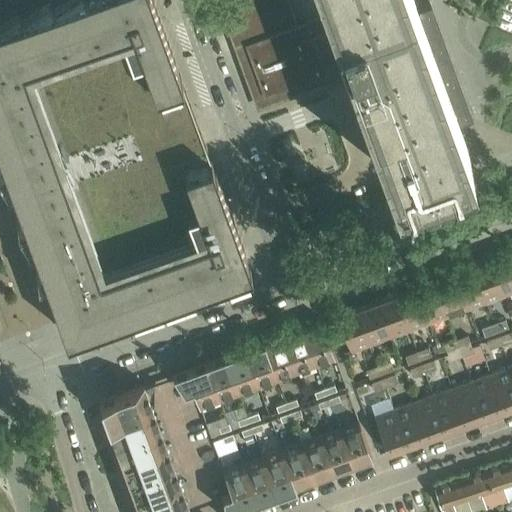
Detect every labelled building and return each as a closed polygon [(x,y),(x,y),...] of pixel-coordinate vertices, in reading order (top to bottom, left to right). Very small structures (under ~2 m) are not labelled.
[(0,356),(65,333),(68,331),(97,321),(99,320),(128,309),(131,309),(160,298),(162,297),(191,286),(194,285),(222,275),(225,274),(246,266),(249,265),(245,252),(226,201),(221,187),(210,157),(181,78),(152,0),(59,0),(54,2),(52,3),(23,14),(20,15),(0,21),(0,356)] [(288,0),(224,0),(220,2),(235,46),(297,23),(288,0)] [(235,46),(234,46),(239,59),(241,58),(258,106),(328,81),(329,83),(329,81),(358,70),(359,72),(394,170),(389,172),(390,174),(456,151),(467,147),(466,145),(461,146),(453,123),(471,116),(430,3),(412,10),(408,0),(333,0),(336,8),(297,23),(235,46)] [(511,254),(511,251),(491,258),(505,294),(511,291),(511,254)] [(491,258),(472,265),(485,301),(505,294),(491,258)] [(472,265),(453,272),(466,308),(485,301),(472,265)] [(453,272),(434,279),(447,315),(466,308),(453,272)] [(434,279),(415,286),(428,322),(447,315),(434,279)] [(415,286),(396,293),(409,329),(428,322),(415,286)] [(396,293),(376,300),(390,336),(409,329),(396,293)] [(376,300),(357,307),(371,343),(390,336),(376,300)] [(351,350),(371,343),(357,307),(337,314),(351,350)] [(505,318),(493,323),(496,331),(508,327),(505,318)] [(335,356),(322,320),(302,327),(315,364),(335,356)] [(484,335),(496,331),(493,323),(481,327),(484,335)] [(315,364),(302,327),(283,334),(296,371),(315,364)] [(511,337),(510,331),(498,336),(501,344),(511,339),(511,337)] [(296,371),(283,334),(264,341),(277,378),(296,371)] [(468,335),(456,339),(459,347),(471,343),(468,335)] [(498,336),(486,340),(489,348),(501,344),(498,336)] [(277,378),(264,341),(263,338),(244,346),(245,348),(258,385),(277,378)] [(444,343),(447,351),(459,347),(456,339),(444,343)] [(471,343),(459,347),(462,355),(474,351),(471,343)] [(258,385),(245,348),(244,346),(225,353),(226,355),(239,392),(258,385)] [(429,346),(417,351),(420,359),(432,355),(429,346)] [(459,347),(447,351),(450,360),(462,355),(459,347)] [(405,355),(408,363),(420,359),(417,351),(405,355)] [(239,392),(226,355),(225,353),(206,360),(207,362),(220,399),(239,392)] [(433,359),(421,364),(424,372),(436,368),(433,359)] [(220,399),(207,362),(206,360),(172,372),(183,389),(192,386),(199,406),(220,399)] [(390,360),(378,365),(381,373),(393,369),(390,360)] [(413,376),(424,372),(421,364),(410,368),(413,376)] [(370,377),(381,373),(378,365),(367,369),(370,377)] [(511,374),(509,366),(490,373),(503,409),(511,405),(511,374)] [(395,373),(383,378),(386,386),(398,382),(395,373)] [(490,373),(471,380),(484,416),(503,409),(490,373)] [(374,390),(386,386),(383,378),(371,382),(374,390)] [(484,416),(471,380),(452,387),(465,423),(484,416)] [(152,407),(144,385),(143,383),(99,399),(107,423),(152,407)] [(334,384),(324,388),(326,393),(336,389),(334,384)] [(452,387),(432,394),(445,430),(465,423),(452,387)] [(326,393),(324,388),(314,391),(316,397),(326,393)] [(340,400),(338,394),(328,398),(330,403),(340,400)] [(432,394),(413,401),(426,437),(445,430),(432,394)] [(296,398),(286,402),(288,407),(298,404),(296,398)] [(330,403),(328,398),(318,401),(320,407),(330,403)] [(413,401),(394,408),(407,444),(426,437),(413,401)] [(288,407),(286,402),(276,405),(278,411),(288,407)] [(158,425),(152,407),(107,423),(114,442),(158,425)] [(302,414),(300,408),(290,412),(292,417),(302,414)] [(387,451),(407,444),(394,408),(374,415),(387,451)] [(258,412),(247,416),(250,421),(260,418),(258,412)] [(290,412),(279,415),(281,421),(292,417),(290,412)] [(250,421),(247,416),(237,419),(239,425),(250,421)] [(372,456),(359,420),(339,427),(352,464),(372,456)] [(263,428),(261,422),(251,426),(253,431),(263,428)] [(230,428),(228,423),(218,426),(220,432),(230,428)] [(165,444),(158,425),(114,442),(121,461),(165,444)] [(253,431),(251,426),(241,429),(243,435),(253,431)] [(352,464),(339,427),(320,434),(333,471),(352,464)] [(234,438),(232,433),(222,436),(224,442),(234,438)] [(333,471),(320,434),(300,441),(314,478),(333,471)] [(314,478),(300,441),(281,448),(295,485),(314,478)] [(172,464),(165,444),(121,461),(128,480),(172,464)] [(295,485),(281,448),(262,455),(276,492),(295,485)] [(276,492),(262,455),(243,462),(257,499),(276,492)] [(511,462),(511,460),(486,469),(498,502),(508,499),(503,484),(511,481),(511,462)] [(257,499),(243,462),(223,470),(230,490),(221,493),(224,511),(257,499)] [(179,483),(172,464),(128,480),(135,499),(179,483)] [(486,469),(461,477),(468,496),(482,492),(486,506),(498,502),(486,469)] [(457,511),(454,501),(468,496),(461,477),(435,486),(443,511),(457,511)] [(159,511),(186,502),(179,483),(135,499),(139,511),(159,511)] [(190,511),(186,502),(159,511),(190,511)]
